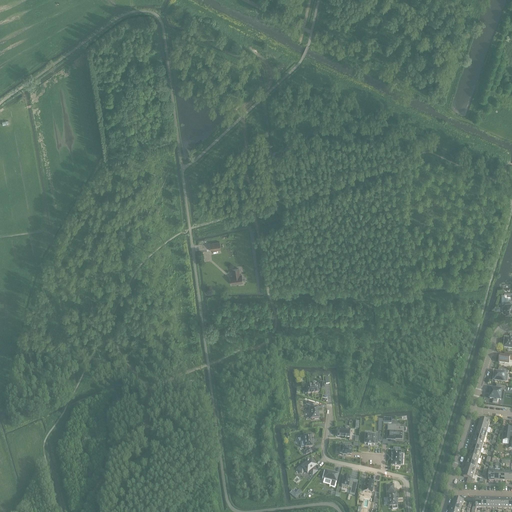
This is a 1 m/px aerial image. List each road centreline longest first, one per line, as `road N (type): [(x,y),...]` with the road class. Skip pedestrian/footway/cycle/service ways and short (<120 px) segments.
road 1 (unclassified): [(237,511),(226,500),(159,18),(118,18),(0,103)]
road 2 (track): [(274,71),(242,116),(276,325),(266,342),(215,363)]
road 3 (track): [(82,511),(148,416),(152,389),(106,328)]
road 4 (residential): [(330,404),(325,457),(403,476),(410,511)]
road 5 (track): [(202,396),(182,232)]
